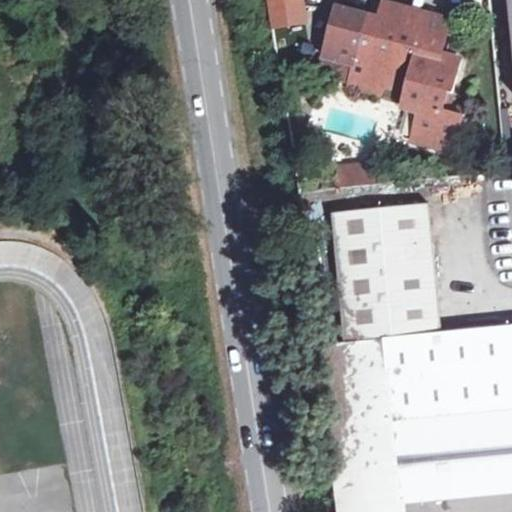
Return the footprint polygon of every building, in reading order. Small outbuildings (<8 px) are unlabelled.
[(269,0),(274,29),(306,23),(300,0),(269,0)] [(407,93),(404,103),(420,107),(417,116),(413,135),(456,146),(463,114),(444,109),(449,92),(454,94),(462,62),(443,57),(452,24),(384,6),(379,23),(337,13),(326,55),(321,73),(321,77),(348,84),(347,88),(382,97),(384,88),(407,93)] [(315,71),(321,73),(326,55),(321,53),(315,71)] [(402,111),(417,116),(420,107),(404,103),(402,111)] [(454,151),(456,146),(413,135),(411,139),(454,151)] [(340,168),(341,188),(382,184),(380,163),(340,168)] [(348,345),(387,341),(446,335),(430,206),(334,215),(348,345)] [(511,327),(446,335),(387,341),(403,502),(511,491),(511,327)] [(383,382),(379,346),(349,349),(353,384),(383,382)]
